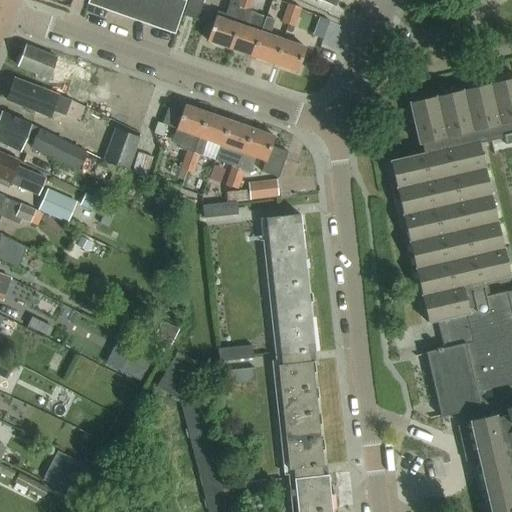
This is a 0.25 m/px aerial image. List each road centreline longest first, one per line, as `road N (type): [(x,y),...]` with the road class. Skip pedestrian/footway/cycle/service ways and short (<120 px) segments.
road 1 (residential): [(378,511),(335,126)]
road 2 (residential): [(0,16),(335,126)]
road 3 (residential): [(335,126),(393,0)]
